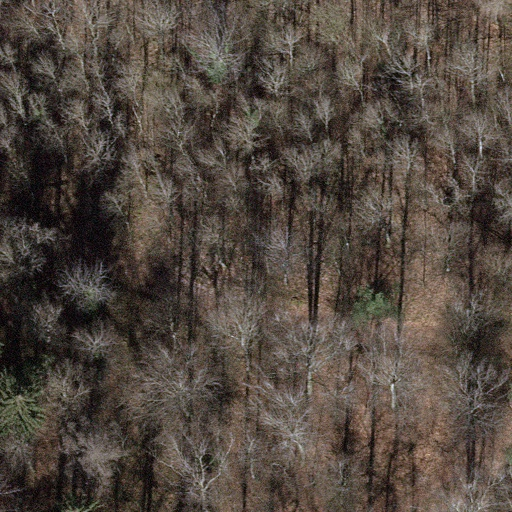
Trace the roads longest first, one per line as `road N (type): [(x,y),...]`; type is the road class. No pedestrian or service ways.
road 1 (track): [(0,226),(200,305),(511,355)]
road 2 (track): [(511,427),(406,511)]
